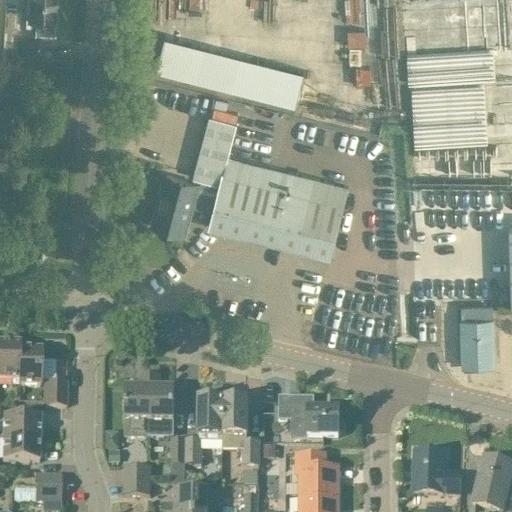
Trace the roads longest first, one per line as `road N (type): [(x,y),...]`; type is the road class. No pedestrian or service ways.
road 1 (unclassified): [(83,313),(98,0)]
road 2 (tertiary): [(377,381),(83,313)]
road 3 (residential): [(83,313),(82,453),(94,511)]
road 4 (tertiary): [(511,415),(377,381)]
road 5 (residential): [(378,511),(377,381)]
